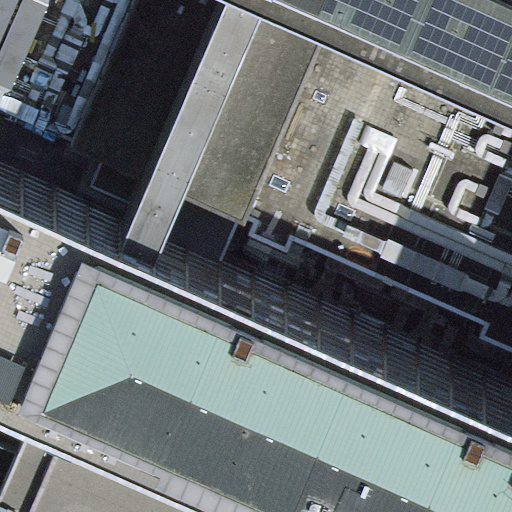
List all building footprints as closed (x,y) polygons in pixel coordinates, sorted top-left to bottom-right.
[(0,0),(0,152),(57,178),(135,0),(0,0)] [(216,0),(135,0),(57,178),(126,206),(216,0)] [(248,11),(222,0),(216,0),(126,206),(157,220),(248,11)] [(511,127),(511,0),(222,0),(248,11),(319,43),(511,127)] [(319,43),(248,11),(157,220),(228,250),(319,43)] [(511,127),(319,43),(228,250),(511,373),(511,127)] [(511,511),(511,373),(228,250),(157,220),(126,206),(57,178),(0,152),(0,431),(22,442),(54,456),(183,511),(511,511)] [(22,442),(0,493),(0,511),(29,511),(54,456),(22,442)] [(183,511),(54,456),(29,511),(183,511)]
